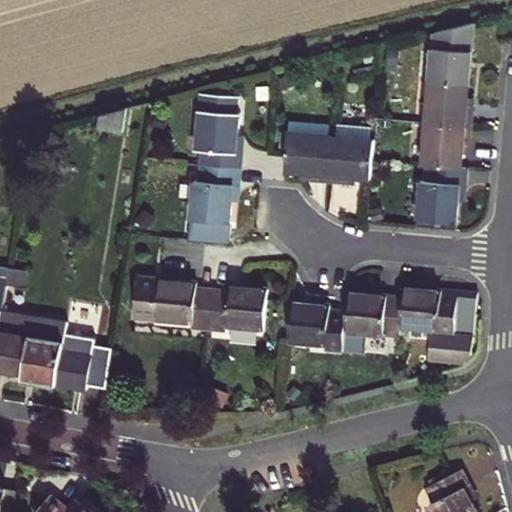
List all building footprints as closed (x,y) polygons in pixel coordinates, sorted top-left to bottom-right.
[(470,83),(475,24),(436,34),(431,79),(470,83)] [(364,53),(366,63),(376,61),(374,51),(364,53)] [(355,76),(378,70),(377,65),(354,71),(355,76)] [(285,89),(297,83),(292,74),(280,80),(285,89)] [(470,83),(431,79),(427,122),(471,126),(473,105),(468,104),(468,98),(470,83)] [(197,148),(205,149),(203,165),(242,169),(243,151),(238,151),(239,135),(241,113),(238,114),(239,96),(203,92),(197,148)] [(103,114),(100,126),(125,131),(128,108),(103,114)] [(158,114),(154,124),(165,127),(168,117),(158,114)] [(291,119),(290,132),(330,135),(331,123),(291,119)] [(380,130),(390,132),(392,123),(381,121),(380,130)] [(427,122),(423,165),(428,166),(462,168),(463,153),(464,147),(469,148),(471,126),(427,122)] [(338,123),(337,136),(372,139),(373,126),(338,123)] [(330,135),(290,132),(290,137),(288,157),(286,173),(302,175),(308,175),(307,181),(329,183),(333,136),(330,135)] [(372,181),(376,140),(372,139),(337,136),(333,136),(329,183),(350,185),(351,179),(357,180),(372,181)] [(196,180),(192,219),(231,223),(233,200),(235,185),(240,185),(242,169),(203,165),(202,181),(196,180)] [(422,181),(418,219),(443,221),(457,223),(459,201),(464,202),(465,194),(466,186),(460,185),(462,168),(428,166),(427,182),(422,181)] [(146,228),(155,218),(146,209),(136,220),(146,228)] [(372,210),(373,220),(383,219),(381,209),(372,210)] [(9,276),(8,284),(26,287),(29,270),(11,267),(9,276)] [(0,329),(3,310),(8,284),(9,276),(0,274),(0,329)] [(206,290),(197,289),(198,284),(139,278),(136,317),(194,322),(193,328),(210,330),(213,291),(206,290)] [(265,329),(269,290),(253,289),(230,287),(229,292),(213,291),(210,330),(225,331),(225,326),(265,329)] [(473,354),(479,294),(437,290),(404,287),(404,297),(401,327),(432,330),(429,358),(465,362),(473,354)] [(401,327),(404,297),(379,295),(349,292),(348,312),(345,348),(367,349),(368,334),(400,337),(401,327)] [(348,312),(331,311),(332,306),(316,304),(293,302),(289,341),(328,345),(328,350),(344,351),(345,348),(348,312)] [(0,329),(0,368),(25,373),(24,378),(57,384),(66,333),(68,321),(3,310),(0,329)] [(66,333),(57,384),(88,389),(89,384),(108,387),(114,347),(94,344),(95,338),(66,333)] [(295,384),(287,393),(294,400),(303,391),(295,384)] [(211,391),(208,400),(222,405),(225,396),(211,391)] [(431,503),(435,511),(479,511),(474,501),(466,487),(471,484),(463,468),(445,478),(432,484),(429,486),(436,501),(431,503)] [(445,478),(443,473),(429,480),(432,484),(445,478)] [(474,501),(478,498),(475,491),(471,484),(466,487),(474,501)] [(0,511),(14,511),(18,490),(0,486),(0,511)] [(101,511),(89,501),(85,505),(81,502),(78,499),(69,510),(53,496),(39,511),(101,511)]
